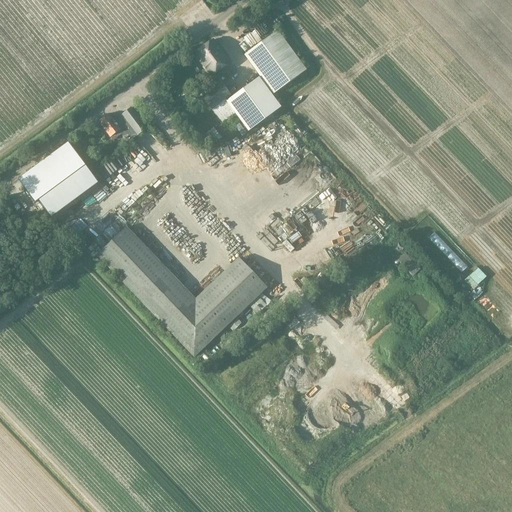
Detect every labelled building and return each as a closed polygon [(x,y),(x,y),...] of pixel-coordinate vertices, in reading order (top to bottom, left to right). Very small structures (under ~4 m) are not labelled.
[(243,55),(268,88),(272,95),(306,70),(277,30),(243,55)] [(212,38),(193,54),(210,77),(229,62),(212,38)] [(206,88),(198,95),(207,105),(221,123),(234,113),(247,132),(280,107),(266,88),(258,77),(243,88),(226,101),(224,99),(230,95),(225,88),(218,80),(206,88)] [(309,83),(289,98),(295,105),(315,90),(309,83)] [(124,139),(128,136),(131,140),(147,128),(130,107),(113,120),(107,113),(97,122),(109,138),(118,131),(124,139)] [(208,132),(219,141),(225,133),(214,124),(208,132)] [(237,135),(231,136),(231,140),(242,139),(241,132),(237,132),(237,135)] [(96,183),(72,149),(21,186),(33,203),(37,201),(49,217),(96,183)] [(241,197),(246,194),(239,184),(234,188),(241,197)] [(284,206),(293,203),(291,198),(282,201),(284,206)] [(93,205),(100,208),(103,202),(95,199),(93,205)] [(132,217),(139,211),(135,206),(128,212),(132,217)] [(324,223),(333,212),(329,209),(320,220),(324,223)] [(352,221),(360,216),(357,212),(349,217),(352,221)] [(238,257),(194,299),(126,227),(96,256),(193,358),(267,288),(238,257)] [(412,276),(419,269),(404,253),(397,260),(412,276)] [(306,258),(299,265),(303,270),(311,264),(306,258)] [(254,305),(251,310),(258,315),(261,310),(254,305)]
